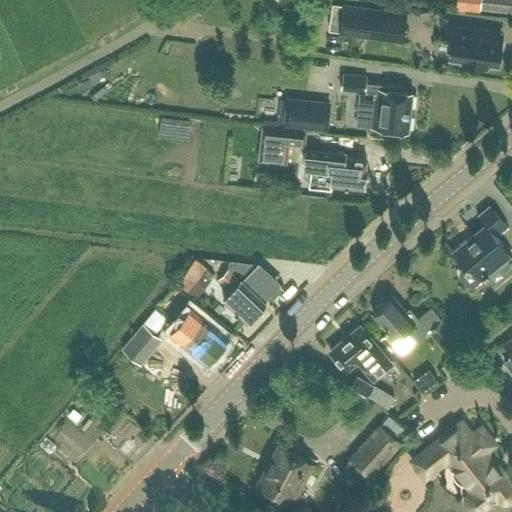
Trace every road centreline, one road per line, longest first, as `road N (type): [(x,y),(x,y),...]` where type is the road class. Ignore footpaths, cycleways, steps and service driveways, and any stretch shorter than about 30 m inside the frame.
road 1 (secondary): [(148,488),(289,329),(511,136)]
road 2 (unclassified): [(0,107),(184,0)]
